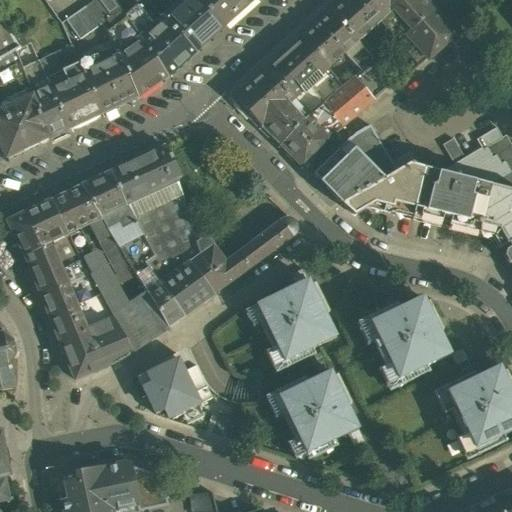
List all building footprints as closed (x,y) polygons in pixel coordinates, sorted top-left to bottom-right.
[(0,0),(0,60),(14,52),(18,50),(10,36),(0,17),(0,0)] [(112,17),(98,0),(94,0),(85,7),(101,25),(112,17)] [(125,17),(113,0),(98,0),(112,17),(101,25),(104,28),(105,32),(106,32),(125,17)] [(189,0),(167,21),(196,53),(225,26),(201,0),(189,0)] [(201,0),(225,26),(254,0),(201,0)] [(418,24),(396,0),(344,0),(330,13),(357,42),(374,61),(405,35),(418,24)] [(396,0),(418,24),(433,11),(423,0),(396,0)] [(154,25),(137,6),(125,17),(140,38),(154,25)] [(85,7),(75,14),(89,34),(99,27),(85,7)] [(455,36),(433,11),(418,24),(405,35),(428,61),(455,36)] [(357,42),(330,13),(301,40),(327,69),(344,53),(357,42)] [(75,14),(65,21),(79,41),(89,34),(75,14)] [(140,38),(125,17),(106,32),(117,55),(140,38)] [(167,21),(163,18),(154,25),(140,38),(168,78),(196,53),(167,21)] [(28,46),(20,31),(10,36),(18,50),(28,46)] [(168,78),(140,38),(117,55),(117,56),(138,99),(168,78)] [(327,69),(301,40),(266,71),(285,92),(292,100),(306,88),(327,69)] [(374,61),(357,42),(344,53),(362,72),(369,66),(374,61)] [(71,47),(54,55),(61,72),(78,64),(71,47)] [(14,52),(0,60),(0,108),(1,111),(32,96),(22,71),(14,52)] [(61,72),(54,55),(38,62),(38,64),(45,80),(46,80),(61,72)] [(117,56),(82,73),(103,115),(138,99),(117,56)] [(38,64),(22,71),(32,96),(40,92),(37,83),(45,80),(38,64)] [(78,64),(61,72),(65,80),(49,88),(69,131),(103,115),(82,73),(78,64)] [(388,88),(369,66),(362,72),(354,79),(373,101),(388,88)] [(234,99),(253,120),(285,92),(266,71),(234,99)] [(354,79),(323,105),(341,130),(374,102),(373,101),(354,79)] [(45,80),(37,83),(40,92),(49,88),(46,80),(45,80)] [(69,131),(49,88),(40,92),(32,96),(49,140),(69,131)] [(322,106),(306,88),(292,100),(308,117),(309,117),(322,106)] [(285,92),(253,120),(260,127),(280,147),(306,119),(308,117),(292,100),(285,92)] [(32,96),(1,111),(0,111),(0,151),(5,162),(49,140),(32,96)] [(306,119),(280,147),(302,168),(328,140),(306,119)] [(353,137),(336,153),(352,170),(370,189),(397,173),(370,127),(353,137)] [(481,149),(440,174),(490,186),(511,191),(511,145),(511,147),(505,137),(502,139),(496,129),(476,141),(481,149)] [(165,148),(110,174),(126,206),(177,182),(177,181),(181,179),(165,148)] [(327,191),(352,170),(336,153),(312,176),(327,191)] [(370,189),(342,206),(354,217),(374,205),(412,215),(424,170),(409,166),(397,173),(370,189)] [(352,170),(327,191),(342,206),(370,189),(352,170)] [(440,174),(424,170),(412,215),(441,222),(443,217),(451,219),(449,224),(478,231),(490,186),(440,174)] [(126,206),(110,174),(81,187),(110,237),(121,231),(141,266),(144,264),(153,257),(126,206)] [(160,286),(185,318),(215,295),(203,280),(190,263),(201,255),(197,243),(177,182),(126,206),(153,257),(144,264),(160,286)] [(511,191),(490,186),(478,231),(496,236),(501,231),(501,229),(503,221),(509,222),(507,233),(503,237),(507,243),(507,245),(511,241),(511,191)] [(110,237),(81,187),(49,202),(67,237),(80,261),(83,260),(95,253),(92,248),(87,247),(79,231),(89,226),(99,244),(110,237)] [(49,202),(6,223),(25,259),(58,342),(86,330),(68,286),(51,245),(67,237),(49,202)] [(224,263),(203,280),(215,295),(292,238),(295,235),(296,232),(296,228),(295,224),(286,216),(264,233),(261,230),(248,241),(250,243),(224,263)] [(205,236),(197,243),(201,255),(190,263),(203,280),(224,263),(205,236)] [(67,237),(51,245),(68,286),(90,276),(92,276),(83,260),(80,261),(67,237)] [(128,306),(100,255),(95,253),(83,260),(92,276),(90,276),(113,318),(127,309),(128,307),(128,306)] [(336,339),(308,281),(256,307),(263,322),(259,324),(272,350),(276,348),(284,364),(336,339)] [(185,318),(160,286),(147,294),(169,330),(185,318)] [(169,330),(147,294),(128,306),(128,307),(127,309),(113,318),(114,320),(132,352),(169,330)] [(450,357),(422,299),(370,324),(378,340),(373,342),(386,368),(390,366),(398,382),(450,357)] [(86,330),(58,342),(74,381),(92,373),(110,365),(110,366),(132,352),(114,320),(86,330)] [(0,509),(1,506),(0,505),(2,506),(7,503),(12,503),(11,501),(7,502),(3,481),(5,481),(11,485),(13,482),(8,478),(5,465),(7,464),(4,450),(3,451),(0,437),(4,432),(1,430),(0,431),(0,392),(1,393),(3,391),(12,390),(15,391),(17,389),(14,387),(11,372),(12,371),(8,367),(13,359),(17,359),(17,355),(14,355),(12,346),(14,344),(13,340),(10,342),(2,336),(3,331),(0,330),(0,509)] [(163,364),(148,371),(153,382),(141,388),(155,416),(166,411),(172,421),(188,414),(189,416),(203,408),(201,404),(186,372),(177,355),(163,362),(163,364)] [(196,367),(186,372),(201,404),(212,399),(196,367)] [(511,433),(511,395),(499,368),(447,394),(454,409),(450,412),(463,438),(467,435),(475,451),(511,433)] [(358,430),(330,372),(278,398),(286,413),(281,416),(294,442),(299,440),(306,456),(358,430)] [(76,475),(78,483),(58,487),(63,511),(111,511),(137,506),(137,511),(142,511),(168,506),(162,478),(124,465),(76,475)]
